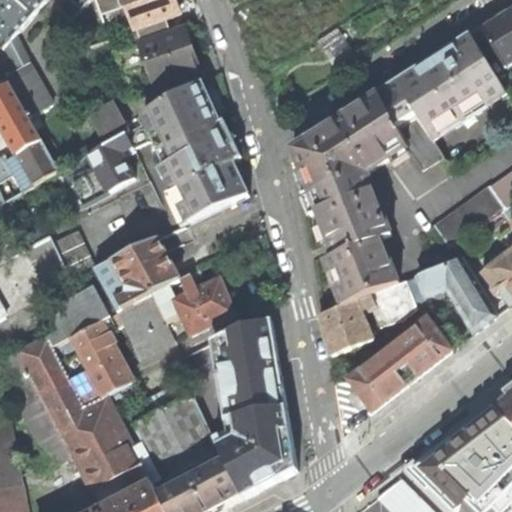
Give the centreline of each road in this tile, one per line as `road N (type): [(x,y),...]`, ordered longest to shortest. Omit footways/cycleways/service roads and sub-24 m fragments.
road 1 (residential): [(263,146),(304,309),(329,494)]
road 2 (residential): [(492,0),(263,146)]
road 3 (residential): [(329,494),(511,352)]
road 4 (residential): [(211,0),(263,146)]
